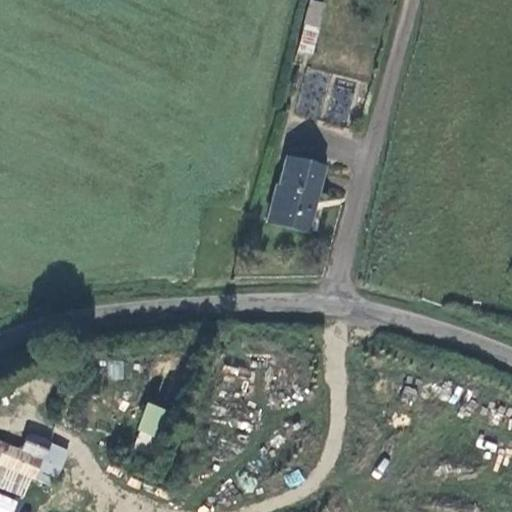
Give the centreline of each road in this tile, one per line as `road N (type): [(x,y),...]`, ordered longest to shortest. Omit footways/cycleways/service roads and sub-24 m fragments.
road 1 (unclassified): [(338,300),(208,303),(51,321),(0,338)]
road 2 (unclassified): [(338,300),(413,0)]
road 3 (unclassified): [(511,358),(338,300)]
